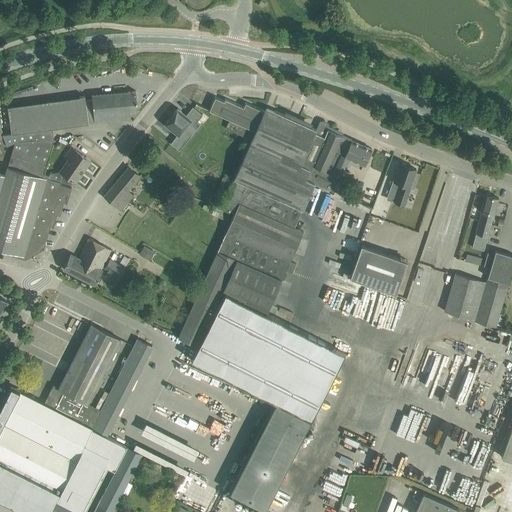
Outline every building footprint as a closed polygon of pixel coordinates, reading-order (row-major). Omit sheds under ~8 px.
[(9,115),(11,133),(18,132),(53,128),(88,123),(88,122),(95,121),(95,122),(121,119),(131,118),(130,111),(138,110),(135,90),(92,95),(92,99),(85,100),(85,96),(8,105),(9,115)] [(217,249),(178,337),(197,346),(222,290),(268,310),(304,231),(294,227),(314,182),(306,178),(312,165),(328,128),(318,124),(316,128),(275,110),(273,114),(245,102),(244,106),(225,98),(224,101),(215,96),(209,110),(229,119),(238,122),(246,126),(254,130),(251,139),(251,140),(220,208),(233,214),(218,250),(217,249)] [(193,107),(186,115),(177,107),(164,123),(178,134),(171,143),(179,149),(190,135),(182,128),(190,118),(196,122),(202,114),(193,107)] [(229,119),(225,128),(251,140),(251,139),(254,130),(246,126),(238,122),(229,119)] [(16,140),(12,154),(15,155),(47,164),(54,139),(53,128),(18,132),(19,140),(16,140)] [(312,165),(306,178),(314,182),(334,191),(340,177),(333,174),(336,168),(334,166),(340,153),(344,155),(352,139),(328,128),(312,165)] [(336,168),(333,174),(340,177),(344,178),(346,172),(343,171),(349,158),(364,164),(372,148),(352,139),(344,155),(340,153),(334,166),(336,168)] [(91,160),(82,154),(71,146),(65,156),(69,158),(61,171),(76,181),(82,172),(81,172),(83,169),(84,169),(91,160)] [(47,164),(15,155),(12,167),(48,178),(49,174),(44,173),(47,164)] [(394,180),(401,182),(394,201),(404,205),(411,186),(413,187),(418,173),(419,173),(415,171),(416,168),(400,162),(394,180)] [(0,248),(24,255),(40,247),(43,237),(46,237),(50,225),(53,226),(57,213),(60,214),(63,201),(66,202),(71,187),(60,184),(61,181),(48,178),(12,167),(8,166),(5,173),(0,191),(0,248)] [(140,175),(137,172),(129,166),(104,195),(121,209),(133,195),(127,190),(140,175)] [(217,191),(223,194),(232,176),(226,173),(217,191)] [(481,210),(475,233),(476,233),(474,240),(485,243),(487,236),(488,236),(494,213),(494,214),(499,198),(485,194),(481,210)] [(71,253),(63,268),(94,284),(99,275),(101,270),(101,269),(111,249),(89,237),(79,257),(71,253)] [(395,292),(407,259),(361,243),(350,276),(395,292)] [(139,252),(151,259),(155,251),(144,244),(139,252)] [(511,272),(511,254),(495,250),(486,281),(456,272),(455,271),(444,310),(497,326),(511,272)] [(468,252),(466,259),(481,263),(482,256),(468,252)] [(105,266),(120,277),(125,268),(111,258),(105,266)] [(418,267),(414,279),(420,281),(424,269),(418,267)] [(211,322),(192,359),(200,363),(275,401),(310,419),(345,352),(226,291),(211,322)] [(0,314),(8,302),(0,295),(0,314)] [(82,340),(74,357),(86,363),(90,354),(91,355),(92,353),(109,361),(111,355),(120,338),(91,323),(82,340)] [(131,351),(145,358),(152,345),(137,337),(131,351)] [(0,497),(28,511),(48,511),(53,505),(67,511),(80,511),(110,454),(119,459),(127,444),(106,433),(92,426),(100,409),(96,407),(87,403),(105,368),(106,367),(109,361),(92,353),(91,355),(90,354),(86,363),(74,357),(59,387),(58,388),(56,387),(54,390),(52,395),(49,394),(45,402),(44,402),(19,389),(11,385),(0,406),(0,497)] [(275,401),(230,490),(265,508),(310,419),(275,401)] [(147,421),(142,431),(196,458),(201,447),(147,421)] [(511,425),(501,455),(511,459),(511,425)] [(93,511),(111,511),(112,510),(142,452),(134,448),(128,445),(98,503),(93,511)] [(396,482),(384,511),(412,511),(421,491),(396,482)] [(414,511),(456,511),(459,508),(423,492),(414,511)] [(176,503),(173,508),(179,511),(185,511),(187,509),(176,503)]
